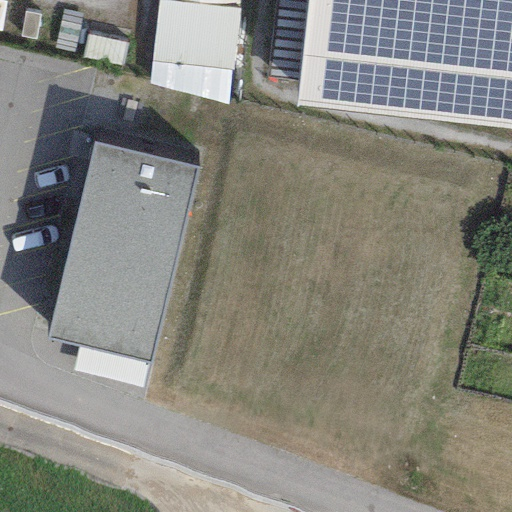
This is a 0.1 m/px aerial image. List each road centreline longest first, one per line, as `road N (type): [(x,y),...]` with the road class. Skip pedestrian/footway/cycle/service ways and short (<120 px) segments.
road 1 (track): [(0,423),(240,511)]
road 2 (unknown): [(0,188),(69,61)]
